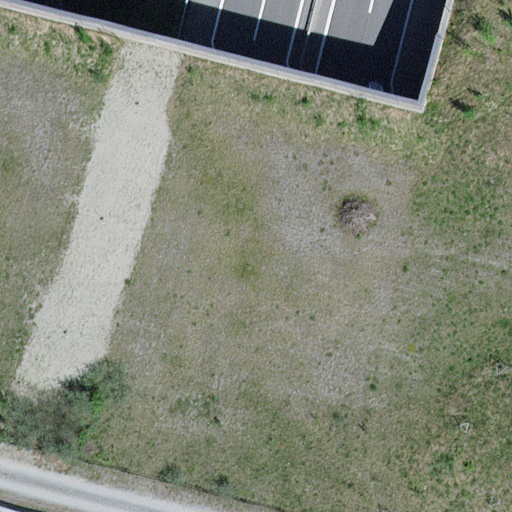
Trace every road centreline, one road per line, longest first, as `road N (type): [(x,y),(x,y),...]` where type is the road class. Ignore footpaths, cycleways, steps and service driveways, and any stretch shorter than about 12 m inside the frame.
road 1 (motorway): [(265,0),(135,511)]
road 2 (motorway): [(243,511),(371,0)]
road 3 (track): [(136,511),(0,475)]
